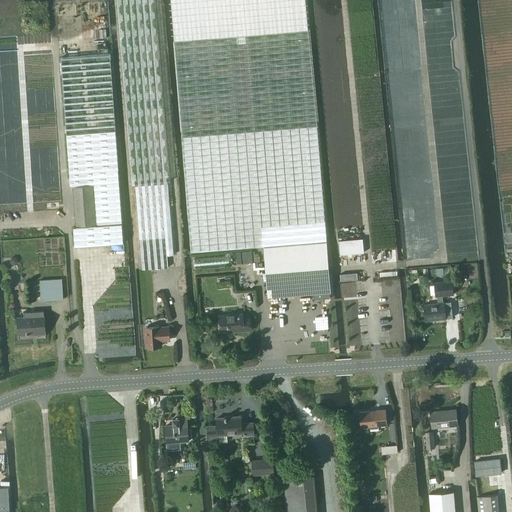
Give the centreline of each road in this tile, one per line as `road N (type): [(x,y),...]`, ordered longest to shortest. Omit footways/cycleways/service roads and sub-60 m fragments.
road 1 (unclassified): [(0,403),(90,383),(491,357)]
road 2 (track): [(90,383),(74,328),(51,0)]
road 3 (track): [(377,365),(343,0)]
road 4 (unclassified): [(491,357),(453,0)]
road 5 (track): [(369,267),(443,260),(417,0)]
road 6 (track): [(392,511),(389,473),(406,459),(396,364)]
road 7 (unknown): [(470,359),(471,511)]
road 8 (track): [(138,511),(127,381)]
road 9 (track): [(51,511),(43,389)]
